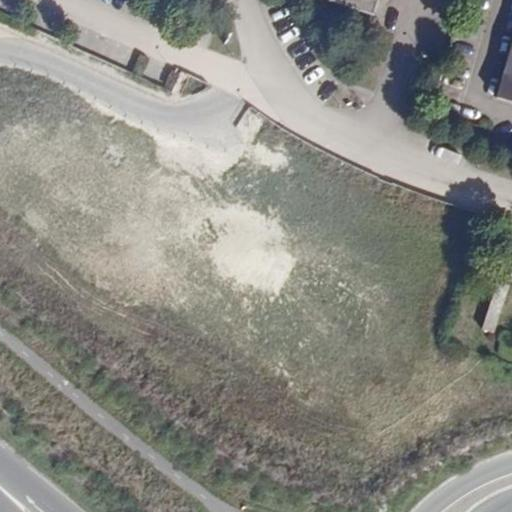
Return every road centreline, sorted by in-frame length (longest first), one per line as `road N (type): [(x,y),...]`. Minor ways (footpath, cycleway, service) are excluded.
road 1 (unclassified): [(68,0),(303,112)]
road 2 (unclassified): [(377,153),(424,0)]
road 3 (unclassified): [(505,0),(475,109),(511,122)]
road 4 (unclassified): [(511,206),(377,153)]
road 5 (unclassified): [(303,112),(274,77),(240,0)]
